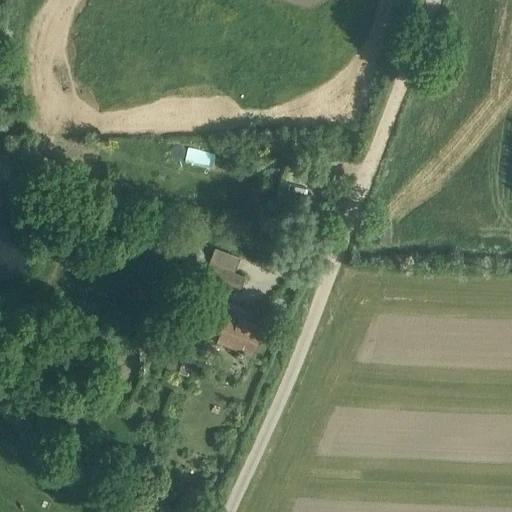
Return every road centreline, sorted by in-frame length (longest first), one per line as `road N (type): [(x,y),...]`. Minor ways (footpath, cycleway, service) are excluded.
road 1 (track): [(332,267),(434,0)]
road 2 (unclassified): [(229,511),(332,267)]
